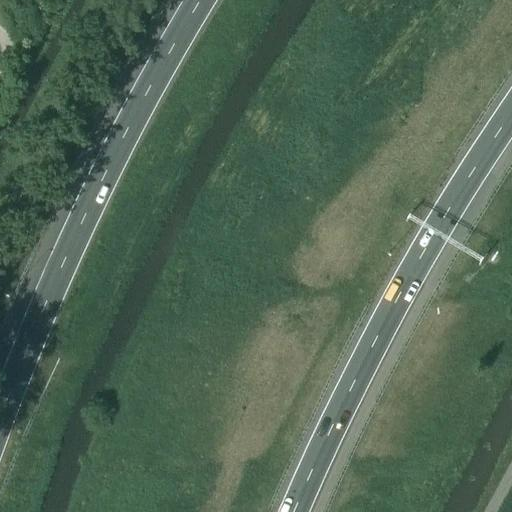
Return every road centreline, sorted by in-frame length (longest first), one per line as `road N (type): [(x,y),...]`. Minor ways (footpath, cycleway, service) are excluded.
road 1 (motorway): [(199,0),(104,173),(0,419)]
road 2 (motorway): [(295,511),(394,304),(511,110)]
